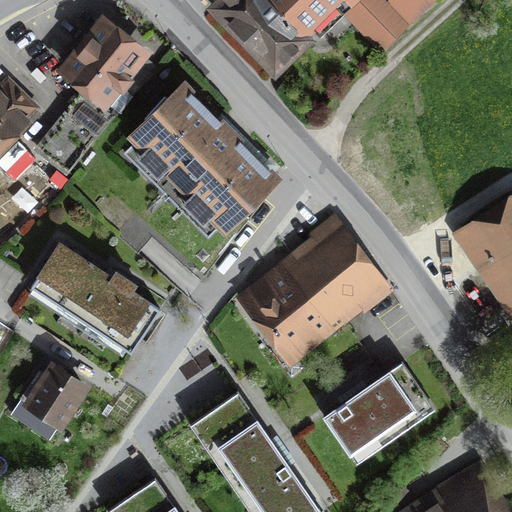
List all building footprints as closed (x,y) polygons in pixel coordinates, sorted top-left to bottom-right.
[(245,38),(275,69),(307,38),(302,33),(337,0),(219,0),(214,6),(245,38)] [(395,0),(413,18),(432,0),(395,0)] [(408,27),(384,2),(369,16),(393,41),(408,27)] [(103,23),(62,75),(107,110),(148,58),(103,23)] [(0,152),(28,124),(23,119),(37,105),(10,78),(0,87),(0,152)] [(275,178),(184,88),(137,136),(228,226),(275,178)] [(511,201),(467,231),(511,298),(511,201)] [(346,230),(252,304),(289,350),(383,277),(346,230)] [(158,305),(59,243),(32,287),(131,349),(158,305)] [(403,361),(324,415),(351,455),(430,401),(403,361)] [(38,372),(22,396),(61,421),(85,385),(52,365),(45,376),(38,372)] [(319,511),(320,511),(237,392),(209,412),(278,511),(319,511)] [(511,511),(511,510),(484,466),(412,511),(511,511)] [(176,511),(153,478),(125,498),(134,511),(176,511)] [(397,480),(386,491),(395,501),(407,489),(397,480)]
